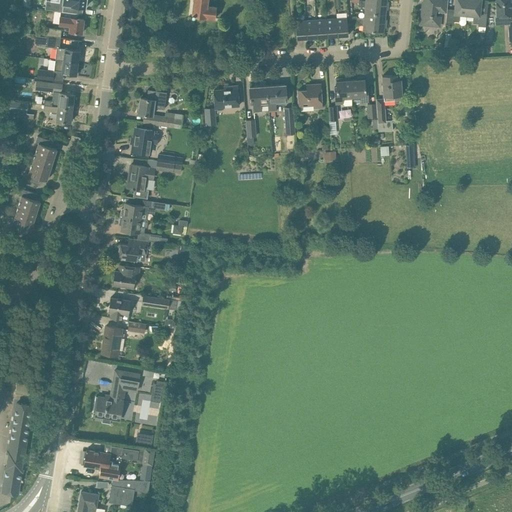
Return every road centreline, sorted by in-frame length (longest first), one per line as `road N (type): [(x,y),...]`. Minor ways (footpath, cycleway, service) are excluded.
road 1 (residential): [(109,69),(392,51),(404,38),(407,0)]
road 2 (unclassified): [(77,286),(45,479)]
road 3 (primary): [(363,511),(511,450)]
road 4 (unclassified): [(89,205),(109,69)]
